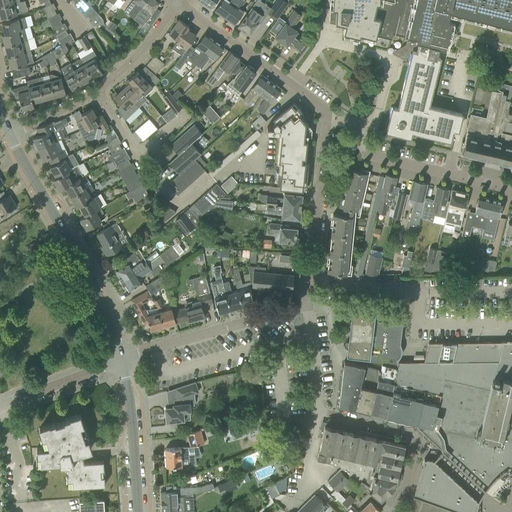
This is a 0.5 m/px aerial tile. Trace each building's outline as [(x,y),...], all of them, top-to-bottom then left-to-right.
[(79,0),(76,3),(74,4),(78,9),(80,7),(83,12),(89,7),(89,6),(86,2),(89,0),(88,0),(79,0)] [(108,0),(120,8),(125,1),(123,0),(108,0)] [(134,17),(146,0),(132,0),(136,4),(129,14),(134,17)] [(155,7),(160,1),(158,0),(146,0),(134,17),(132,19),(141,26),(145,21),(151,25),(161,11),(155,7)] [(224,17),(236,0),(221,0),(214,10),(224,17)] [(244,0),(236,0),(224,17),(234,24),(244,10),(239,7),(244,0)] [(277,0),(271,9),(268,13),(276,19),(281,12),(286,5),(288,2),(284,0),(277,0)] [(330,9),(329,21),(335,22),(335,23),(345,26),(343,33),(360,38),(360,35),(375,39),(376,36),(391,40),(393,34),(398,11),(412,15),(415,0),(332,0),(332,9),(330,9)] [(398,11),(393,34),(406,37),(406,39),(408,39),(438,47),(444,48),(451,21),(447,20),(450,11),(511,26),(511,0),(415,0),(412,15),(398,11)] [(23,13),(20,1),(12,3),(0,6),(0,16),(1,19),(23,13)] [(48,19),(56,14),(54,10),(56,9),(53,3),(51,4),(46,7),(42,8),(48,19)] [(98,14),(90,5),(90,6),(89,6),(89,7),(83,12),(82,13),(86,18),(88,16),(91,20),(97,15),(98,14)] [(243,18),(237,26),(248,34),(254,26),(258,22),(260,24),(266,15),(253,5),(247,13),(243,18)] [(279,18),(270,30),(277,34),(275,37),(286,46),(289,41),(291,43),(290,44),(293,47),(299,51),(306,42),(300,38),(297,35),(295,37),(294,36),(297,31),(292,27),(301,16),(296,12),(294,11),(285,23),(279,18)] [(62,24),(60,20),(61,19),(58,13),(56,14),(52,17),(48,19),(51,25),(53,29),(55,29),(62,24)] [(104,24),(103,19),(98,14),(97,15),(91,20),(89,22),(94,26),(95,25),(98,29),(100,28),(103,31),(107,26),(104,24)] [(25,17),(17,19),(2,23),(5,34),(24,29),(27,27),(25,17)] [(176,42),(188,26),(178,19),(168,33),(177,40),(176,42)] [(110,21),(107,26),(103,31),(110,38),(115,43),(119,38),(114,33),(115,32),(113,31),(117,25),(110,21)] [(68,34),(65,30),(67,29),(64,23),(62,24),(55,29),(53,29),(56,35),(60,33),(63,37),(68,34)] [(192,29),(188,26),(176,42),(171,48),(181,55),(189,45),(196,35),(190,32),(192,29)] [(24,29),(5,34),(2,35),(5,46),(28,40),(24,29)] [(64,44),(73,38),(70,33),(68,34),(63,37),(60,33),(56,35),(55,35),(58,40),(61,45),(64,44)] [(196,64),(214,40),(205,33),(194,48),(189,45),(181,55),(174,65),(179,69),(188,58),(196,64)] [(91,47),(84,35),(78,39),(85,50),(91,47)] [(124,42),(119,38),(115,43),(120,47),(124,42)] [(392,107),(389,119),(397,121),(397,122),(397,123),(398,124),(398,125),(399,125),(397,134),(410,137),(411,131),(412,131),(421,133),(450,140),(453,129),(458,130),(462,114),(428,105),(434,81),(439,58),(440,57),(436,56),(438,47),(408,39),(406,44),(406,46),(400,49),(399,50),(398,50),(405,57),(410,51),(412,52),(410,58),(410,59),(409,63),(407,69),(406,74),(400,98),(398,108),(392,107)] [(30,50),(28,40),(5,46),(8,57),(29,51),(30,50)] [(214,60),(223,47),(214,40),(196,64),(201,68),(210,57),(214,60)] [(69,51),(66,46),(64,44),(61,45),(61,46),(60,46),(64,54),(69,51)] [(64,54),(60,46),(52,51),(55,58),(60,55),(60,56),(64,54)] [(32,62),(29,51),(8,57),(11,68),(32,62)] [(55,59),(55,58),(52,51),(41,57),(43,60),(45,65),(49,63),(55,59)] [(95,61),(98,60),(93,51),(86,55),(80,59),(83,64),(92,78),(102,72),(95,61)] [(238,60),(239,58),(229,51),(207,82),(212,86),(224,69),(228,72),(229,72),(235,76),(245,65),(238,60)] [(164,64),(154,55),(150,60),(160,69),(164,64)] [(83,64),(80,59),(71,64),(71,65),(82,84),(92,78),(83,64)] [(160,69),(150,60),(146,65),(155,73),(160,69)] [(471,60),(469,71),(479,73),(481,62),(474,60),(471,60)] [(482,63),(480,73),(502,78),(504,68),(482,63)] [(71,65),(71,64),(70,64),(60,69),(64,75),(63,76),(72,90),(82,84),(71,65)] [(239,95),(256,72),(253,70),(254,69),(247,64),(245,65),(235,76),(226,85),(225,86),(230,90),(234,93),(230,99),(235,102),(241,97),(239,95)] [(140,71),(150,80),(154,75),(145,66),(140,71)] [(26,75),(24,68),(12,71),(13,78),(26,75)] [(153,88),(144,79),(137,71),(128,79),(142,94),(144,96),(153,88)] [(65,93),(63,84),(61,78),(57,79),(57,76),(51,74),(48,75),(50,81),(54,96),(65,93)] [(261,95),(271,81),(261,74),(243,99),(248,102),(256,92),(261,95)] [(160,79),(154,75),(150,80),(155,84),(160,79)] [(479,75),(476,86),(486,88),(489,77),(479,75)] [(43,99),(39,84),(37,78),(26,81),(28,85),(28,87),(32,102),(43,99)] [(142,94),(128,79),(124,83),(126,85),(122,89),(139,107),(142,103),(137,98),(142,94)] [(54,96),(50,81),(39,84),(43,99),(54,96)] [(263,113),(275,97),(281,89),(271,81),(261,95),(265,98),(257,109),(263,113)] [(213,98),(225,86),(226,85),(224,82),(210,96),(213,98)] [(511,85),(497,82),(495,91),(492,91),(486,118),(470,114),(464,142),(461,141),(459,151),(462,151),(461,153),(510,164),(509,165),(511,169),(511,85)] [(32,102),(28,87),(28,85),(11,90),(14,99),(19,97),(22,109),(33,106),(32,102)] [(139,107),(122,89),(117,94),(115,92),(111,95),(121,105),(118,108),(125,120),(139,107)] [(177,90),(172,95),(177,100),(181,95),(177,90)] [(181,109),(175,101),(168,92),(163,98),(169,106),(175,113),(181,109)] [(303,113),(297,106),(294,102),(291,104),(273,118),(276,121),(273,123),(272,127),(267,127),(266,132),(281,133),(307,135),(310,135),(310,136),(311,136),(311,129),(300,115),(303,113)] [(108,126),(101,114),(96,117),(94,113),(96,112),(94,108),(92,109),(91,108),(81,114),(83,118),(78,121),(78,122),(76,123),(84,141),(94,138),(97,128),(96,126),(99,124),(102,129),(108,126)] [(261,116),(251,124),(256,129),(257,128),(257,129),(266,121),(261,116)] [(138,136),(153,124),(148,119),(134,131),(138,136)] [(55,131),(56,131),(63,128),(60,120),(51,124),(51,122),(36,129),(37,129),(39,128),(42,134),(33,138),(38,149),(58,140),(55,131)] [(142,141),(157,129),(153,124),(138,136),(142,141)] [(191,143),(202,133),(194,124),(170,146),(174,150),(178,155),(191,143)] [(257,129),(207,173),(211,177),(260,133),(257,129)] [(307,136),(307,135),(281,133),(279,160),(282,160),(305,162),(305,161),(304,161),(301,161),(301,156),(305,156),(305,157),(307,140),(306,140),(306,141),(303,140),(303,135),(307,136)] [(117,137),(110,142),(106,144),(109,149),(114,147),(116,151),(121,148),(119,144),(121,143),(117,137)] [(66,158),(58,140),(38,149),(43,160),(52,156),(55,164),(64,159),(65,159),(66,158)] [(190,163),(195,159),(201,154),(191,143),(178,155),(169,163),(178,174),(181,172),(186,167),(190,163)] [(123,147),(121,148),(116,151),(114,147),(109,149),(112,154),(114,152),(118,158),(126,152),(123,147)] [(130,158),(126,152),(118,158),(121,163),(123,162),(125,167),(130,164),(128,160),(130,158)] [(71,169),(65,159),(64,159),(55,164),(49,167),(56,177),(56,178),(68,171),(71,169)] [(205,170),(198,163),(195,159),(190,163),(200,174),(205,170)] [(305,190),(308,168),(308,162),(308,163),(305,162),(282,160),(280,187),(302,189),(305,190)] [(132,163),(130,164),(125,167),(123,168),(129,178),(136,174),(133,170),(136,168),(132,163)] [(200,174),(190,163),(186,167),(196,179),(200,174)] [(73,180),(82,175),(77,166),(71,169),(68,171),(56,178),(56,177),(53,179),(59,190),(64,187),(64,186),(74,181),(73,180)] [(196,179),(186,167),(181,172),(191,183),(196,179)] [(346,273),(352,215),(353,210),(357,211),(366,173),(347,169),(339,206),(340,207),(338,214),(333,213),(327,271),(346,273)] [(191,183),(181,172),(178,174),(176,176),(186,187),(191,183)] [(138,173),(136,174),(129,178),(135,188),(142,184),(139,179),(141,178),(138,173)] [(398,188),(394,187),(396,177),(385,174),(384,177),(375,217),(385,220),(388,205),(391,206),(392,199),(394,200),(396,192),(397,192),(398,188)] [(85,189),(91,185),(85,175),(83,176),(82,175),(73,180),(74,181),(64,186),(64,187),(70,197),(85,189)] [(186,187),(176,176),(173,179),(172,180),(182,191),(186,187)] [(225,181),(220,185),(227,193),(238,183),(231,176),(225,181)] [(374,221),(375,217),(384,177),(379,176),(356,274),(362,275),(374,221)] [(182,191),(172,180),(167,184),(177,195),(182,191)] [(420,213),(424,193),(426,184),(412,180),(408,198),(415,199),(412,211),(420,213)] [(144,183),(142,184),(135,188),(125,194),(128,199),(132,197),(135,203),(149,195),(145,189),(147,188),(144,183)] [(226,194),(216,183),(211,188),(221,198),(222,197),(226,194)] [(91,199),(91,198),(88,193),(94,190),(91,185),(85,189),(70,197),(76,207),(79,206),(79,205),(91,199)] [(445,217),(449,201),(446,200),(448,189),(437,186),(434,200),(425,198),(420,218),(433,221),(434,215),(445,217)] [(221,198),(211,188),(203,195),(212,206),(219,200),(221,198)] [(460,225),(468,193),(452,190),(449,201),(445,217),(444,221),(460,225)] [(3,191),(0,192),(0,213),(6,210),(7,212),(8,211),(9,213),(10,213),(12,213),(13,213),(14,211),(14,210),(13,208),(15,207),(11,199),(9,199),(7,195),(6,196),(3,191)] [(398,192),(392,217),(400,219),(406,194),(398,192)] [(301,195),(291,194),(284,193),(283,198),(266,196),(266,204),(300,207),(301,195)] [(101,194),(94,197),(94,196),(91,198),(91,199),(79,205),(79,206),(85,216),(100,207),(106,203),(101,194)] [(212,206),(203,195),(198,199),(208,210),(212,206)] [(484,228),(490,199),(478,196),(475,212),(467,211),(461,235),(469,237),(472,226),(484,228)] [(208,210),(198,199),(194,203),(203,214),(208,210)] [(484,228),(495,231),(502,202),(490,199),(484,228)] [(232,210),(233,201),(220,200),(219,200),(212,206),(232,210)] [(164,222),(176,212),(160,202),(153,209),(164,222)] [(203,214),(194,203),(189,208),(190,209),(198,218),(203,214)] [(300,207),(266,204),(256,203),(255,210),(265,211),(282,212),(281,217),(299,219),(300,207)] [(103,212),(100,207),(85,216),(80,219),(86,230),(101,221),(98,215),(103,212)] [(199,225),(198,218),(190,209),(184,214),(175,221),(185,233),(193,226),(195,228),(199,225)] [(511,218),(509,217),(506,227),(503,244),(508,245),(509,240),(511,240),(511,239),(511,218)] [(123,246),(116,235),(121,232),(116,223),(110,226),(108,222),(103,225),(105,229),(96,234),(103,246),(101,247),(106,256),(123,246)] [(294,226),(286,226),(270,224),(269,232),(279,233),(279,241),(295,242),(297,229),(293,228),(294,226)] [(263,239),(262,247),(271,248),(271,239),(263,239)] [(151,270),(163,261),(166,265),(179,255),(172,246),(159,255),(148,265),(122,281),(121,282),(123,285),(124,284),(124,287),(125,289),(128,289),(128,291),(142,282),(139,278),(151,270)] [(434,263),(436,254),(437,255),(438,250),(430,248),(427,262),(426,262),(423,274),(431,274),(434,263)] [(479,248),(473,274),(493,274),(496,262),(480,258),(483,249),(479,248)] [(138,263),(132,253),(129,256),(123,259),(115,264),(118,269),(116,271),(117,272),(116,274),(118,276),(120,277),(119,278),(121,282),(122,281),(148,265),(159,255),(156,250),(144,259),(138,263)] [(241,258),(249,259),(250,250),(242,250),(241,258)] [(378,274),(382,257),(370,253),(364,274),(369,274),(378,274)] [(443,256),(440,255),(437,255),(436,254),(434,263),(431,274),(443,274),(445,265),(441,264),(443,256)] [(403,255),(401,266),(403,267),(408,268),(411,256),(406,255),(403,255)] [(452,272),(455,260),(448,259),(445,273),(452,274),(452,272)] [(292,291),(293,276),(294,275),(265,272),(265,267),(247,266),(252,295),(273,297),(274,292),(273,292),(273,289),(292,291)] [(233,276),(237,291),(238,291),(242,306),(253,302),(252,296),(253,296),(250,287),(243,289),(240,280),(237,268),(233,269),(233,276)] [(223,285),(222,283),(220,272),(214,273),(220,296),(214,298),(218,312),(230,309),(223,285)] [(164,285),(161,275),(145,286),(148,290),(150,295),(164,285)] [(212,303),(210,293),(205,275),(188,280),(191,289),(195,287),(197,295),(196,295),(197,300),(191,302),(192,304),(184,306),(185,308),(172,311),(171,308),(175,323),(188,319),(189,321),(205,316),(202,306),(212,303)] [(238,291),(237,291),(231,293),(228,281),(222,283),(223,285),(230,309),(242,306),(238,291)] [(152,298),(150,295),(148,290),(132,299),(137,307),(135,308),(144,324),(148,323),(150,330),(163,327),(158,312),(148,315),(142,303),(152,298)] [(175,323),(171,308),(162,311),(160,306),(163,305),(159,297),(153,300),(157,308),(158,312),(163,327),(175,323)] [(400,343),(402,323),(377,320),(377,317),(371,316),(371,315),(363,314),(363,313),(358,312),(358,313),(354,313),(351,342),(350,342),(347,342),(345,342),(344,344),(344,347),(347,348),(349,348),(349,349),(350,349),(349,355),(365,357),(365,359),(381,363),(397,367),(398,362),(397,362),(398,359),(394,359),(396,343),(400,343)] [(511,340),(501,340),(501,342),(428,342),(424,361),(403,362),(398,362),(397,367),(386,415),(386,416),(391,417),(411,422),(484,490),(490,482),(497,476),(505,470),(511,471),(511,340)] [(354,408),(364,365),(344,361),(338,405),(354,408)] [(370,412),(381,363),(380,369),(364,365),(354,408),(370,412)] [(386,415),(397,367),(381,363),(370,412),(386,415)] [(195,381),(176,388),(179,398),(180,403),(173,404),(173,407),(165,407),(166,422),(167,421),(167,423),(173,422),(173,421),(183,420),(182,412),(190,411),(189,405),(194,404),(193,401),(194,401),(193,393),(198,392),(195,381)] [(88,440),(89,439),(87,433),(86,432),(85,432),(85,431),(84,431),(84,432),(82,432),(80,425),(82,424),(79,414),(64,419),(64,421),(60,422),(55,424),(55,422),(39,427),(43,437),(45,436),(48,447),(37,447),(37,455),(40,455),(40,463),(60,462),(60,464),(66,463),(67,466),(66,467),(65,467),(65,468),(64,469),(65,469),(65,470),(65,471),(66,471),(66,472),(67,472),(68,474),(66,474),(67,480),(72,480),(72,486),(69,486),(69,487),(105,485),(104,476),(105,476),(104,469),(103,460),(84,462),(81,452),(91,449),(88,440)] [(204,443),(201,431),(212,428),(211,425),(200,428),(201,430),(187,434),(191,447),(204,443)] [(395,485),(404,445),(324,426),(317,458),(334,462),(341,467),(350,475),(380,499),(383,497),(384,498),(390,492),(395,485)] [(195,465),(195,457),(195,456),(188,456),(187,447),(180,447),(165,448),(166,466),(172,466),(173,471),(182,471),(181,468),(189,467),(189,465),(195,465)] [(273,459),(280,456),(277,451),(271,453),(273,459)] [(424,459),(413,496),(458,511),(475,511),(478,501),(433,460),(424,459)] [(348,478),(350,475),(341,467),(327,481),(338,491),(349,480),(348,478)] [(235,477),(217,486),(222,495),(239,486),(238,485),(243,482),(240,475),(235,478),(235,477)] [(274,482),(265,486),(271,498),(279,494),(274,482)] [(188,494),(193,493),(214,488),(212,483),(197,486),(188,487),(176,488),(175,485),(166,486),(166,492),(160,492),(161,505),(171,505),(171,500),(177,500),(176,495),(188,494)] [(193,499),(193,493),(188,494),(176,495),(177,500),(171,500),(171,505),(161,505),(161,511),(186,511),(186,500),(193,499)] [(318,511),(325,505),(321,501),(314,494),(305,502),(314,511),(318,511)] [(350,494),(345,499),(350,504),(354,499),(350,494)] [(458,511),(413,496),(407,511),(458,511)] [(104,511),(103,499),(79,501),(79,511),(104,511)] [(350,504),(345,499),(341,502),(346,507),(350,504)] [(379,511),(381,511),(374,504),(370,500),(358,511),(379,511)] [(314,511),(305,502),(297,510),(296,511),(314,511)]
